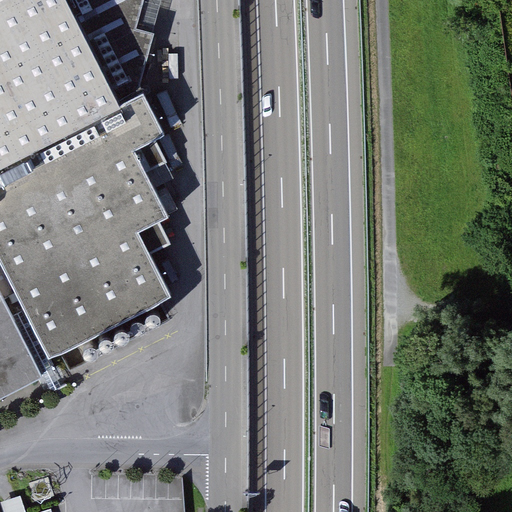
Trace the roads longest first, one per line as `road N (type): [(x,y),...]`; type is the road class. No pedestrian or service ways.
road 1 (motorway): [(276,0),(287,272),(284,511)]
road 2 (motorway): [(333,511),(323,0)]
road 3 (tertiary): [(231,455),(221,0)]
road 4 (residential): [(0,463),(42,453),(231,455)]
